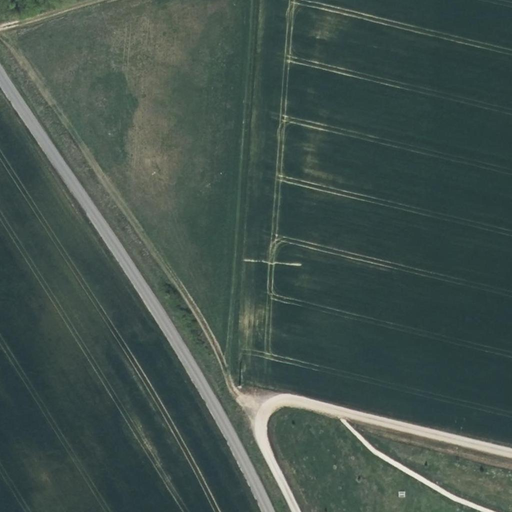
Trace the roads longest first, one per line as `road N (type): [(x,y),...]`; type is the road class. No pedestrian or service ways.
road 1 (unclassified): [(273,511),(124,250),(0,65)]
road 2 (track): [(257,413),(230,393),(214,341),(0,36)]
